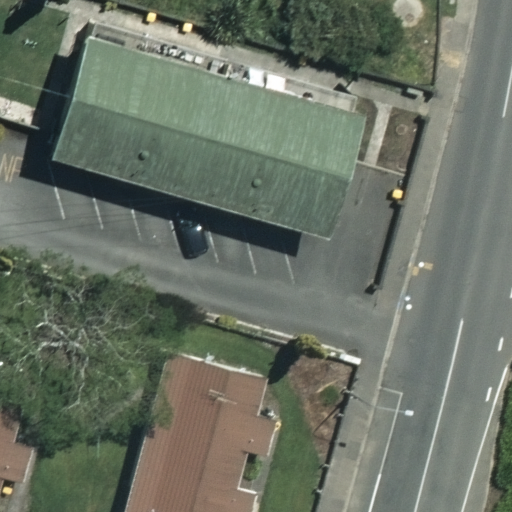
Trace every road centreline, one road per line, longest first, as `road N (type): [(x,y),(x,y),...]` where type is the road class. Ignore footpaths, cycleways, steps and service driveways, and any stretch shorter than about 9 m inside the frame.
road 1 (residential): [(412,511),(479,228)]
road 2 (residential): [(479,228),(511,75)]
